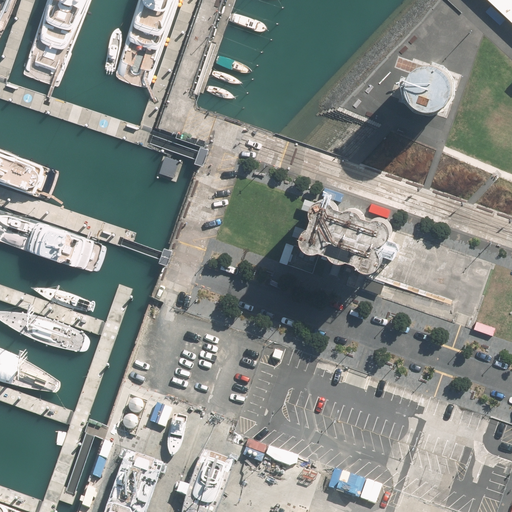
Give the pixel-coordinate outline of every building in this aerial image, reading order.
[(511,0),(491,0),(511,19),(511,0)] [(432,67),(421,67),(413,71),(408,77),(405,84),(405,94),(408,101),(413,107),(419,111),(427,113),(434,112),(440,109),(446,104),(449,99),(451,91),(449,80),(445,73),(440,70),(432,67)] [(197,159),(205,162),(211,147),(202,144),(197,159)] [(178,162),(166,158),(162,170),(174,174),(178,162)] [(334,229),(342,207),(337,205),(334,202),(330,199),(327,198),(323,199),(319,201),(316,203),(314,207),(313,211),(314,216),(315,217),(313,222),(334,229)] [(334,229),(361,238),(369,216),(364,215),(364,214),(361,211),(357,208),(354,207),(350,208),(346,209),(342,207),(334,229)] [(391,236),(392,232),(392,227),(391,224),(388,220),(385,218),(381,217),(377,217),(374,218),(369,216),(361,238),(379,244),(385,241),(388,239),(391,236)] [(322,249),(327,250),(334,229),(313,222),(311,226),(309,227),(306,230),(304,234),(303,238),(304,243),(306,246),(309,249),(313,250),(317,251),(321,250),(322,249)] [(354,260),(361,238),(334,229),(327,250),(331,252),(333,256),(336,258),(337,259),(339,260),(340,260),(342,260),(344,260),(348,259),(349,258),(354,260)] [(381,263),(383,259),(383,255),(381,251),(380,248),(379,244),(361,238),(354,260),(358,261),(360,265),(363,267),(367,269),(371,269),(375,268),(379,266),(381,263)] [(400,244),(389,240),(385,252),(396,256),(400,244)] [(160,260),(168,263),(174,248),(166,245),(160,260)] [(298,267),(306,270),(313,251),(305,249),(298,267)] [(355,268),(347,265),(344,272),(352,275),(355,268)] [(364,283),(383,290),(385,282),(367,276),(364,283)] [(145,352),(156,315),(148,313),(133,359),(170,371),(173,361),(145,352)] [(474,330),(493,336),(496,327),(477,321),(474,330)] [(190,433),(193,426),(262,450),(295,353),(225,330),(211,373),(203,370),(183,430),(190,433)] [(131,407),(132,409),(135,410),(137,410),(139,409),(141,408),(142,406),(143,403),(142,401),(141,399),(140,397),(137,397),(135,396),(133,397),(132,398),(130,399),(129,401),(129,403),(129,405),(131,407)] [(125,424),(127,425),(129,426),(132,426),(134,425),(136,424),(137,422),(137,420),(137,417),(136,415),(134,414),(132,413),(130,413),(128,413),(126,414),(125,416),(124,418),(124,420),(124,422),(125,424)] [(428,456),(468,469),(473,452),(466,450),(471,434),(438,424),(428,456)] [(291,511),(294,504),(292,504),(293,500),(274,494),(272,497),(256,491),(253,500),(289,511),(291,511)] [(302,492),(299,501),(332,511),(340,511),(342,506),(302,492)]
